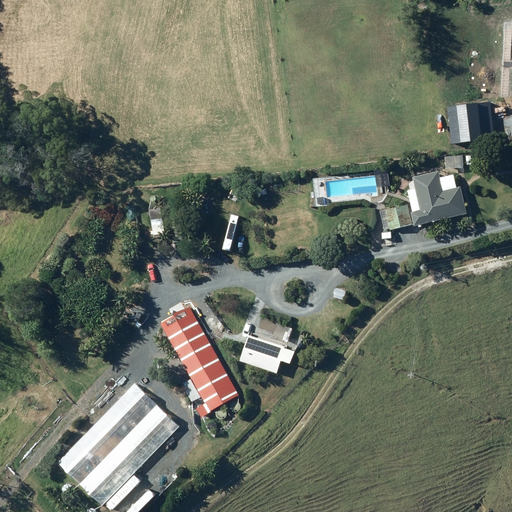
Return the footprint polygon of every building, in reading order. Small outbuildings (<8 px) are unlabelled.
[(493,95),(493,76),(476,75),(475,94),(493,95)] [(511,76),(497,76),(497,95),(511,95),(511,76)] [(489,104),(445,110),(450,145),(494,140),(489,104)] [(468,155),(446,159),(448,171),(470,167),(468,155)] [(392,169),(381,170),(383,188),(394,186),(392,169)] [(420,188),(411,190),(420,226),(471,215),(464,187),(461,187),(458,175),(444,178),(443,170),(417,176),(420,188)] [(410,205),(383,211),(388,232),(394,230),(414,226),(410,205)] [(164,210),(150,213),(156,238),(169,235),(164,210)] [(388,232),(381,234),(384,247),(397,244),(394,231),(388,232)] [(243,396),(199,313),(168,330),(194,379),(185,384),(195,403),(205,398),(208,404),(201,408),(205,416),(243,396)] [(295,328),(280,323),(276,337),(291,341),(295,328)] [(301,351),(253,336),(245,360),(282,372),(286,362),(296,365),(301,351)] [(184,429),(138,384),(61,464),(107,509),(184,429)]
